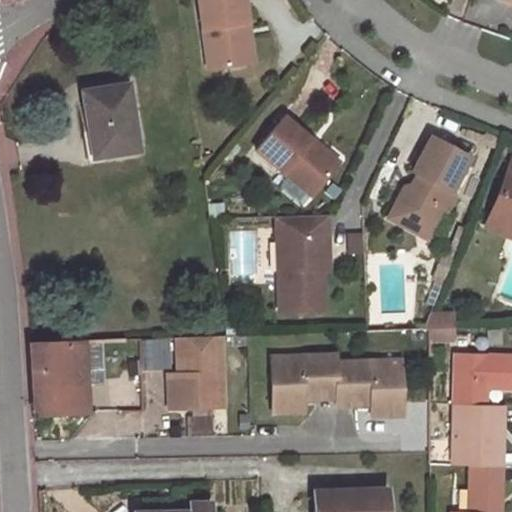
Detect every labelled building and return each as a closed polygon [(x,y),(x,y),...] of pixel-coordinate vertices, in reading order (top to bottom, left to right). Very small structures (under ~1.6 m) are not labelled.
[(197,0),(207,67),(243,61),(238,30),(245,29),(240,0),(197,0)] [(238,30),(243,61),(250,60),(245,29),(238,30)] [(138,151),(127,85),(81,92),(91,158),(138,151)] [(308,139),(282,116),(254,148),(308,195),(331,169),(304,144),(308,139)] [(444,212),(452,198),(449,188),(465,156),(427,137),(409,171),(419,176),(413,188),(407,190),(396,211),(409,217),(412,224),(426,232),(438,209),(444,212)] [(511,160),(508,159),(486,216),(511,226),(511,160)] [(396,211),(407,190),(413,188),(419,176),(409,171),(387,214),(385,218),(423,237),(426,232),(412,224),(409,217),(396,211)] [(315,268),(313,234),(326,233),(325,214),(275,217),(279,311),(322,309),(321,268),(315,268)] [(511,226),(486,216),(481,227),(511,238),(511,226)] [(327,268),(326,233),(313,234),(315,268),(321,268),(327,268)] [(450,313),(425,314),(419,329),(430,328),(451,328),(450,313)] [(451,328),(430,328),(430,338),(455,337),(455,328),(451,328)] [(221,335),(176,337),(177,373),(172,373),(174,408),(223,406),(221,335)] [(31,345),(35,414),(86,411),(84,386),(103,385),(100,343),(82,343),(31,345)] [(157,364),(156,343),(141,343),(142,364),(157,364)] [(301,400),(337,399),(335,363),(335,355),(269,357),(271,401),(301,400)] [(511,357),(455,356),(454,404),(484,405),(485,388),(511,389),(511,357)] [(337,405),(370,404),(399,403),(397,361),(335,363),(337,399),(337,405)] [(272,413),(302,412),(301,400),(271,401),(272,413)] [(370,417),(399,416),(399,403),(370,404),(370,417)] [(454,404),(453,465),(470,465),(500,466),(502,406),(484,405),(454,404)] [(468,511),(499,511),(500,466),(470,465),(468,511)] [(386,511),(385,490),(313,492),(313,511),(386,511)] [(208,511),(209,503),(190,504),(190,511),(176,511),(175,511),(208,511)]
